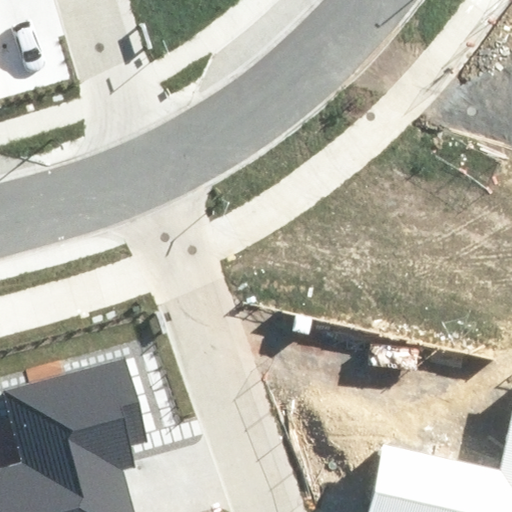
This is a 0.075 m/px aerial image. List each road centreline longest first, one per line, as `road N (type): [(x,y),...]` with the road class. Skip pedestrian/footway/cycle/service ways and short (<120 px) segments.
road 1 (residential): [(265,511),(148,176)]
road 2 (residential): [(148,176),(310,56),(357,0)]
road 3 (residential): [(148,176),(93,0)]
road 4 (residential): [(0,213),(148,176)]
